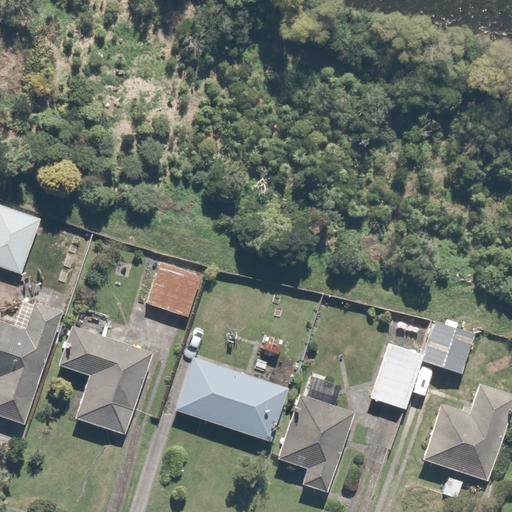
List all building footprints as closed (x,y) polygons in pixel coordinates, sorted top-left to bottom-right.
[(30,230),(0,220),(0,280),(12,285),(30,230)] [(184,288),(143,274),(128,317),(168,331),(184,288)] [(0,437),(4,439),(47,319),(10,306),(1,332),(0,332),(0,437)] [(457,342),(417,331),(406,374),(447,383),(457,342)] [(132,362),(50,336),(35,384),(56,391),(41,436),(102,455),(132,362)] [(404,368),(366,354),(346,411),(383,424),(404,368)] [(263,399),(168,367),(148,424),(244,456),(263,399)] [(417,422),(395,472),(472,491),(496,404),(458,398),(445,426),(417,422)] [(311,511),(340,426),(275,405),(250,481),(277,489),(271,508),(282,511),(311,511)] [(511,511),(511,499),(498,496),(493,511),(511,511)]
